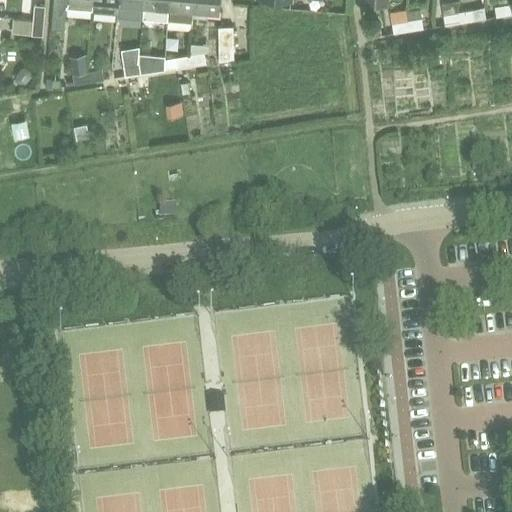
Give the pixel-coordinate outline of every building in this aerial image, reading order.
[(67,8),(92,10),(92,0),(53,0),(53,2),(67,4),(67,8)] [(92,0),(92,10),(117,13),(118,0),(92,0)] [(141,15),(142,15),(143,0),(118,0),(142,2),(141,15)] [(143,0),(142,15),(155,16),(168,18),(169,0),(143,0)] [(191,20),(191,14),(193,15),(194,0),(169,0),(168,18),(191,20)] [(219,0),(194,0),(193,15),(205,16),(206,7),(219,8),(219,0)] [(65,28),(67,8),(67,4),(53,2),(51,27),(65,28)] [(511,12),(510,2),(495,4),(497,15),(511,12)] [(34,3),(33,18),(44,19),(45,4),(34,3)] [(473,8),(458,10),(460,20),(475,18),(473,8)] [(446,23),(460,20),(458,10),(444,13),(446,23)] [(423,16),(407,18),(408,29),(424,26),(423,16)] [(12,31),(32,33),(33,19),(14,17),(12,31)] [(43,34),(44,19),(33,18),(32,33),(43,34)] [(394,31),(408,29),(407,18),(392,21),(394,31)] [(234,56),(232,25),(218,26),(219,59),(234,56)] [(205,51),(190,54),(191,63),(207,61),(205,51)] [(177,66),(191,63),(190,54),(175,56),(177,66)] [(153,58),(139,61),(140,71),(155,69),(153,58)] [(126,74),(140,71),(139,61),(124,63),(126,74)] [(87,69),(89,80),(104,77),(103,66),(87,69)] [(75,82),(89,80),(87,69),(73,71),(75,82)] [(351,104),(363,103),(362,80),(350,80),(351,104)] [(31,118),(20,121),(23,136),(35,134),(31,118)] [(2,321),(5,375),(22,374),(19,321),(2,321)] [(25,415),(0,416),(0,447),(27,446),(25,415)]
